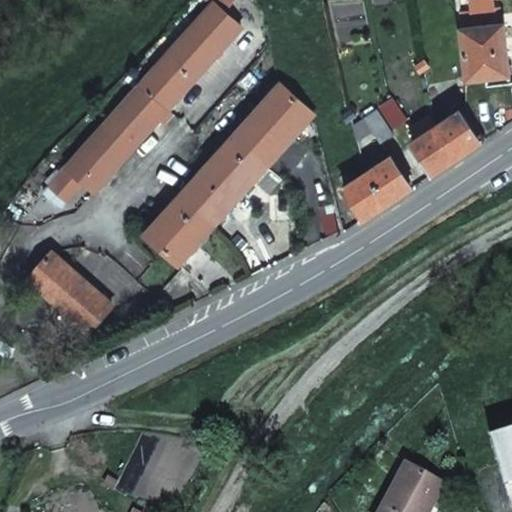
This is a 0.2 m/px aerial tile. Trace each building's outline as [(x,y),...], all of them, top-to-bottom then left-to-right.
[(211,0),(214,2),(140,84),(168,109),(227,44),(241,27),(223,11),(232,0),(211,0)] [(465,81),(486,79),(510,76),(505,22),(459,27),(465,81)] [(429,67),(425,60),(420,63),(424,70),(429,67)] [(424,70),(420,63),(415,66),(420,73),(424,70)] [(282,83),(146,234),(157,244),(179,264),(315,113),(282,83)] [(168,109),(140,84),(67,166),(83,180),(95,191),(159,119),(165,125),(174,115),(168,109)] [(408,118),(392,97),(384,103),(399,125),(408,118)] [(448,100),(433,111),(427,115),(436,128),(457,158),(481,142),(473,130),(461,112),(458,114),(448,100)] [(399,125),(384,103),(378,107),(394,129),(399,125)] [(347,121),(356,115),(351,108),(342,114),(347,121)] [(392,136),(389,132),(375,110),(364,118),(382,143),(392,136)] [(412,144),(433,174),(457,158),(436,128),(427,115),(421,119),(430,132),(412,144)] [(481,142),(487,138),(479,126),(473,130),(481,142)] [(392,158),(369,174),(389,204),(413,187),(392,158)] [(75,190),(83,180),(67,166),(59,175),(75,190)] [(389,204),(369,174),(345,190),(365,219),(389,204)] [(75,190),(59,175),(50,185),(44,192),(60,206),(75,190)] [(113,306),(53,251),(28,278),(89,332),(113,306)] [(511,433),(491,440),(511,505),(511,433)] [(408,464),(382,511),(430,511),(445,484),(408,464)]
